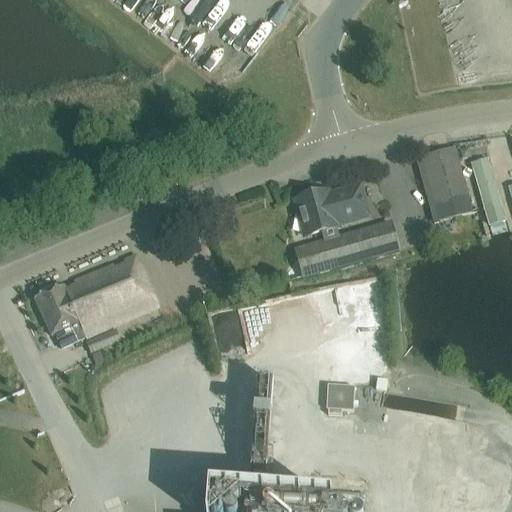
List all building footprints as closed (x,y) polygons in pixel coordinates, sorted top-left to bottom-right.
[(415,49),(420,61),(442,51),(437,39),(415,49)] [(473,215),(455,151),(423,160),(439,224),(473,215)] [(472,165),(490,228),(504,224),(486,161),(472,165)] [(292,220),(296,238),(305,235),(306,238),(337,229),(336,226),(367,217),(359,190),(328,198),(327,195),(296,203),(300,218),(292,220)] [(295,251),(303,280),(399,253),(391,223),(295,251)] [(64,291),(33,304),(48,339),(77,327),(81,338),(154,307),(137,266),(135,260),(126,264),(128,269),(116,275),(113,269),(77,285),(79,291),(66,296),(64,291)] [(115,331),(84,344),(90,357),(121,345),(115,331)] [(355,389),(328,387),(326,412),(329,412),(328,416),(341,417),(342,413),(353,413),(355,389)] [(452,448),(456,423),(383,410),(378,435),(452,448)]
